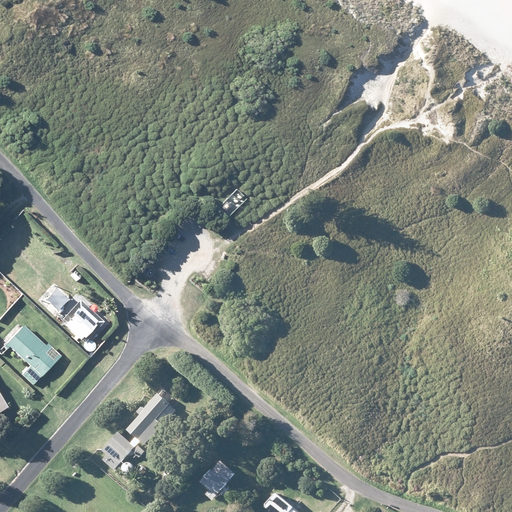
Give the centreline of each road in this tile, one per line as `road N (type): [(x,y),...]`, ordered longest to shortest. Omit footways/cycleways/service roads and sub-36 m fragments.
road 1 (residential): [(152,325),(364,489),(423,511)]
road 2 (residential): [(0,149),(152,325)]
road 3 (residential): [(0,500),(152,325)]
